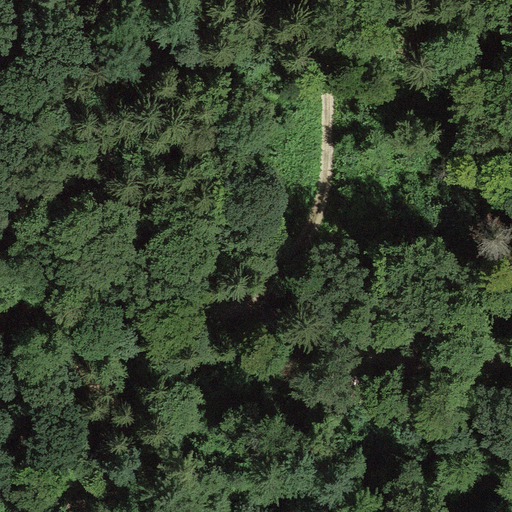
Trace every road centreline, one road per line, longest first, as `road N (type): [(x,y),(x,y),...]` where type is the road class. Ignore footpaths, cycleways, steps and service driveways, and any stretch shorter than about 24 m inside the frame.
road 1 (track): [(0,171),(86,263),(155,308),(228,313),(298,257),(323,196),(328,0)]
road 2 (track): [(511,358),(473,368),(432,365),(292,336)]
